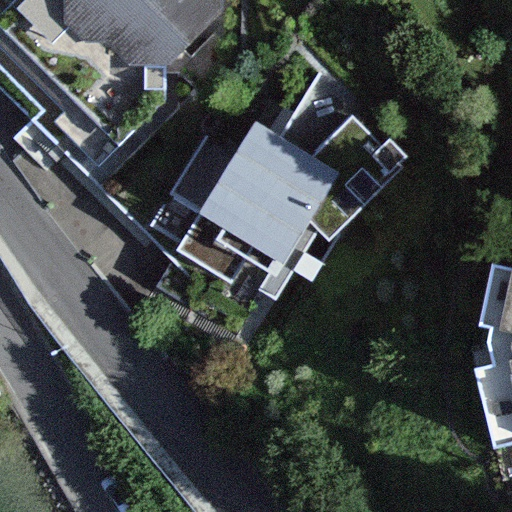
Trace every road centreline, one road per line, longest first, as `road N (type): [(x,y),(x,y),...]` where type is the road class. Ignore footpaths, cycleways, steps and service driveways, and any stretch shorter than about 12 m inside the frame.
road 1 (residential): [(0,192),(232,511)]
road 2 (residential): [(106,511),(0,326)]
